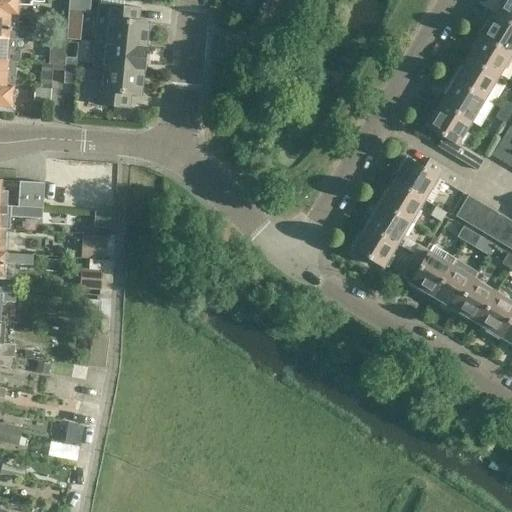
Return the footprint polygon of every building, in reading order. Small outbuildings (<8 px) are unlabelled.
[(0,0),(0,13),(18,15),(19,4),(31,5),(32,1),(44,2),(43,0),(0,0)] [(511,0),(502,0),(493,15),(511,26),(511,0)] [(135,13),(123,12),(124,6),(98,4),(94,41),(146,46),(149,22),(134,21),(135,13)] [(0,37),(27,39),(33,40),(34,28),(18,27),(18,15),(0,13),(0,37)] [(480,36),(480,37),(511,56),(511,53),(511,26),(493,15),(489,22),(485,20),(477,34),(480,36)] [(51,26),(50,41),(67,41),(68,27),(51,26)] [(27,39),(0,37),(0,61),(7,62),(16,62),(16,63),(17,63),(20,60),(20,50),(22,49),(25,48),(26,46),(26,44),(27,39)] [(467,59),(498,78),(511,56),(480,37),(467,59)] [(50,41),(48,63),(48,65),(53,65),(52,70),(64,71),(66,57),(67,41),(50,41)] [(146,46),(94,41),(91,66),(102,67),(143,72),(146,46)] [(75,84),(76,65),(76,58),(66,57),(64,71),(63,83),(75,84)] [(457,66),(449,80),(484,101),(498,78),(467,59),(461,68),(457,66)] [(0,86),(14,87),(16,63),(16,62),(7,62),(0,61),(0,86)] [(51,89),(52,72),(52,70),(53,65),(48,65),(48,63),(42,63),(41,88),(51,89)] [(130,108),(131,95),(141,96),(143,72),(102,67),(101,82),(90,81),(88,103),(130,108)] [(441,96),(437,102),(471,123),(484,101),(449,80),(441,94),(444,97),(441,96)] [(11,106),(12,87),(0,86),(0,111),(13,113),(13,107),(11,106)] [(33,101),(50,102),(51,89),(41,88),(34,87),(33,101)] [(506,124),(511,112),(511,103),(505,100),(494,117),(506,124)] [(443,136),(437,146),(437,147),(477,171),(484,159),(458,143),(471,123),(437,102),(433,108),(436,110),(427,126),(443,136)] [(511,143),(511,138),(504,134),(491,156),(502,162),(511,143)] [(511,166),(511,143),(502,162),(511,168),(511,166)] [(393,181),(425,200),(438,178),(463,194),(470,182),(439,163),(433,174),(407,158),(393,181)] [(19,181),(18,207),(35,208),(35,207),(43,208),(44,182),(19,181)] [(380,203),(411,222),(425,200),(393,181),(380,203)] [(466,223),(479,201),(468,195),(455,216),(466,223)] [(475,228),(487,206),(479,201),(466,223),(475,228)] [(411,222),(380,203),(366,226),(398,245),(411,222)] [(0,229),(6,230),(9,230),(10,216),(6,216),(6,206),(0,205),(0,229)] [(430,216),(441,222),(447,213),(436,206),(430,216)] [(487,206),(475,228),(484,233),(497,212),(487,206)] [(95,227),(114,228),(115,212),(96,211),(95,227)] [(497,212),(484,233),(494,239),(506,218),(497,212)] [(511,221),(506,218),(494,239),(503,245),(511,229),(511,221)] [(398,245),(366,226),(352,249),(384,267),(398,245)] [(464,241),(471,230),(463,226),(456,237),(464,241)] [(511,229),(503,245),(511,250),(511,229)] [(471,230),(464,241),(474,247),(481,236),(471,230)] [(105,259),(107,237),(83,236),(81,258),(105,259)] [(432,296),(455,257),(433,244),(430,251),(429,250),(423,261),(410,282),(409,283),(432,296)] [(412,254),(423,261),(429,250),(418,244),(412,254)] [(30,263),(31,256),(31,254),(5,253),(0,252),(0,279),(4,280),(4,275),(3,275),(4,262),(30,263)] [(510,268),(511,264),(511,254),(508,252),(501,263),(510,268)] [(423,261),(412,254),(399,275),(410,282),(423,261)] [(455,257),(432,296),(455,310),(474,278),(478,271),(455,257)] [(79,288),(101,289),(102,270),(80,269),(79,288)] [(474,278),(455,310),(477,324),(496,292),(474,278)] [(0,286),(0,322),(2,301),(14,302),(15,289),(0,286)] [(511,301),(496,292),(477,324),(499,337),(511,314),(511,301)] [(112,297),(105,298),(88,297),(87,312),(87,319),(98,320),(99,313),(100,313),(100,316),(111,317),(112,297)] [(511,314),(499,337),(511,344),(511,314)] [(88,366),(104,368),(109,337),(92,335),(88,366)] [(0,356),(12,357),(14,358),(15,344),(0,342),(0,356)] [(0,365),(10,368),(12,357),(0,356),(0,365)] [(0,430),(21,435),(23,427),(0,422),(0,430)] [(0,442),(19,446),(21,435),(0,430),(0,442)] [(0,469),(0,474),(23,480),(25,469),(1,464),(0,469)]
